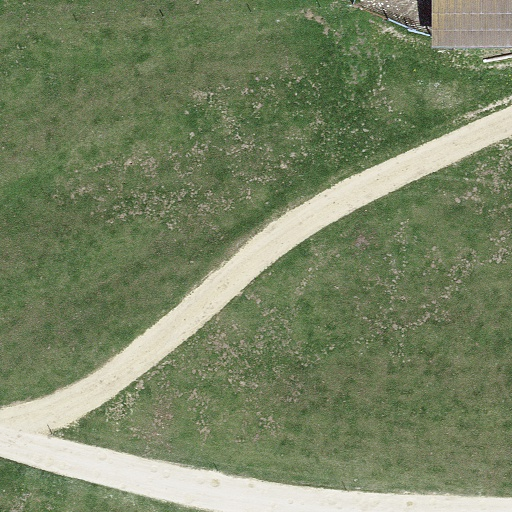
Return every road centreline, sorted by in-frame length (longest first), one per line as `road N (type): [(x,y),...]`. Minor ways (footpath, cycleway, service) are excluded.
road 1 (track): [(511,120),(326,203),(118,373),(64,409),(0,431)]
road 2 (track): [(0,437),(182,488),(399,511)]
